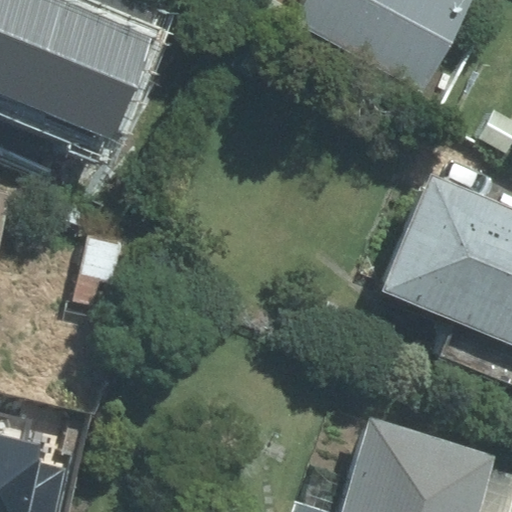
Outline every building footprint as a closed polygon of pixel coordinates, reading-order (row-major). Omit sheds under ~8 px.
[(0,0),(0,151),(26,161),(61,79),(0,56),(0,49),(22,0),(0,0)] [(282,0),(267,28),(399,100),(453,0),(282,0)] [(477,114),(462,142),(511,169),(511,111),(503,128),(477,114)] [(97,159),(52,139),(32,182),(77,203),(97,159)] [(511,231),(390,181),(340,302),(421,335),(407,367),(511,410),(511,231)] [(107,247),(71,239),(57,303),(77,308),(83,284),(97,288),(107,247)] [(494,511),(505,481),(458,466),(459,461),(337,423),(308,511),(279,503),(276,511),(494,511)] [(43,441),(0,431),(0,511),(55,511),(66,467),(38,461),(43,441)]
